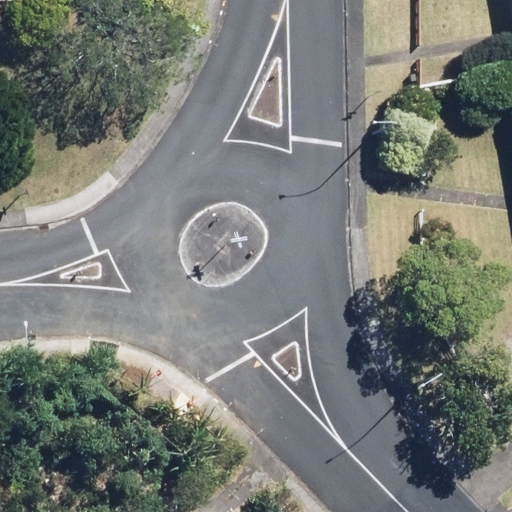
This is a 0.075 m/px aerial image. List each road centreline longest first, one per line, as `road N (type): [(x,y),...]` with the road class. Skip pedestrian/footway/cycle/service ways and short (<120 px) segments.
road 1 (residential): [(247,336),(414,511)]
road 2 (residential): [(257,160),(305,195),(321,252),(298,307),(247,336)]
road 3 (residential): [(139,263),(149,203),(169,178),(195,162),(257,160)]
road 4 (residential): [(257,160),(281,0)]
road 5 (residential): [(247,336),(218,337),(166,313),(139,263)]
road 6 (residential): [(0,280),(139,263)]
